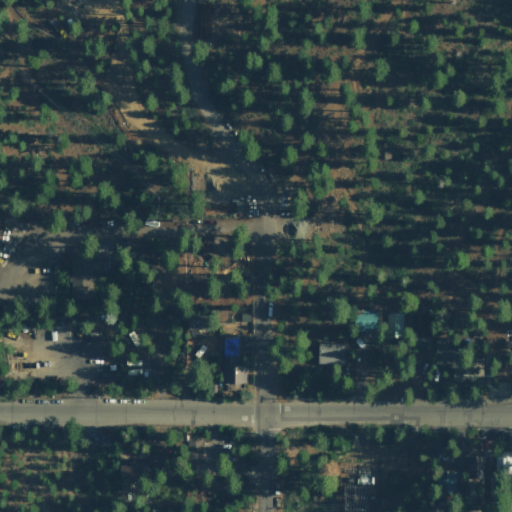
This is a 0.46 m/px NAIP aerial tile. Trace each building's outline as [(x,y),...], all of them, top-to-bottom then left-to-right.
[(106,270),(106,252),(70,252),(70,298),(92,298),(92,270),(106,270)] [(353,330),(375,329),(374,309),(353,309),(353,330)] [(387,335),(400,335),(400,313),(386,313),(387,335)] [(411,313),(412,339),(428,339),(427,313),(411,313)] [(186,329),(204,329),(204,315),(186,315),(186,329)] [(482,355),(447,356),(447,336),(433,336),(434,361),(444,361),(444,368),(451,368),(451,381),(475,381),(474,376),(483,376),(482,355)] [(316,363),(343,364),(343,343),(316,342),(316,363)] [(222,383),(245,383),(245,366),(236,366),(236,356),(223,356),(222,383)] [(185,467),(200,467),(201,441),(186,441),(185,467)] [(495,478),(511,478),(511,451),(494,452),(495,478)] [(465,478),(479,478),(480,457),(465,457),(465,478)] [(118,491),(140,490),(139,464),(118,465),(118,491)] [(454,471),(436,471),(436,489),(454,490),(454,471)]
